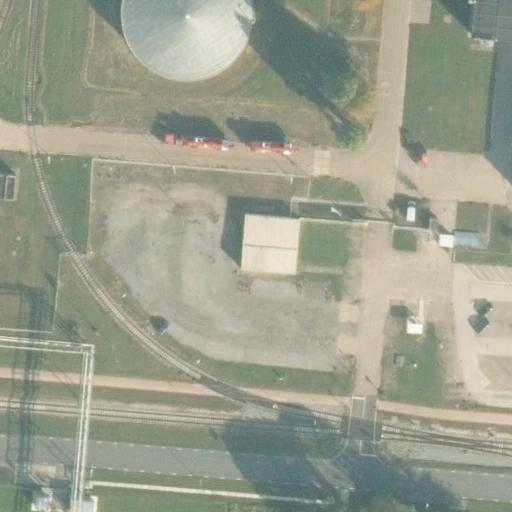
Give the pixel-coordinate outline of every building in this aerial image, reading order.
[(122,0),(122,3),(121,8),(121,14),(121,19),(121,24),(122,29),(123,34),(125,40),(127,44),(130,49),(132,53),(136,58),(139,62),(143,65),(147,69),(152,71),(156,74),(161,76),(166,78),(171,79),(177,80),(182,81),(187,81),(192,81),(198,80),(203,79),(208,77),(213,75),(218,73),(222,70),(226,67),(230,63),(234,59),(237,55),(241,51),(243,46),(245,42),(247,37),(249,32),(250,26),(251,21),(251,16),(250,10),(250,5),(249,0),(248,0),(122,0)] [(511,0),(471,0),(469,33),(511,37),(511,0)] [(0,196),(12,197),(14,173),(0,172),(0,196)] [(289,274),(290,262),(293,223),(241,219),(236,270),(289,274)] [(51,492),(40,491),(40,501),(50,502),(51,492)] [(89,500),(69,499),(68,510),(88,511),(89,500)]
